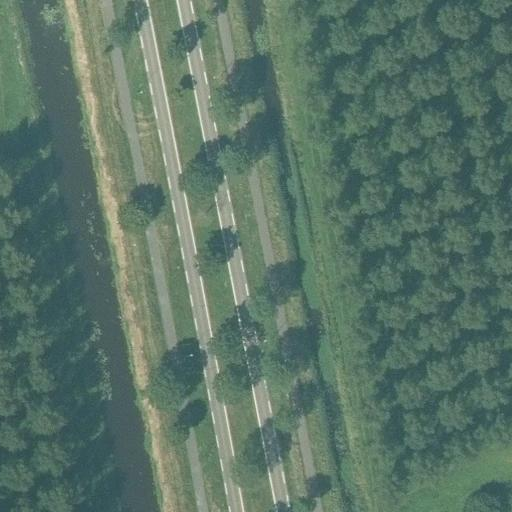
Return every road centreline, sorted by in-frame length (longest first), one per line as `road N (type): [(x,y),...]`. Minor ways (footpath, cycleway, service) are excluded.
road 1 (tertiary): [(284,511),(183,0)]
road 2 (tertiary): [(139,0),(236,511)]
